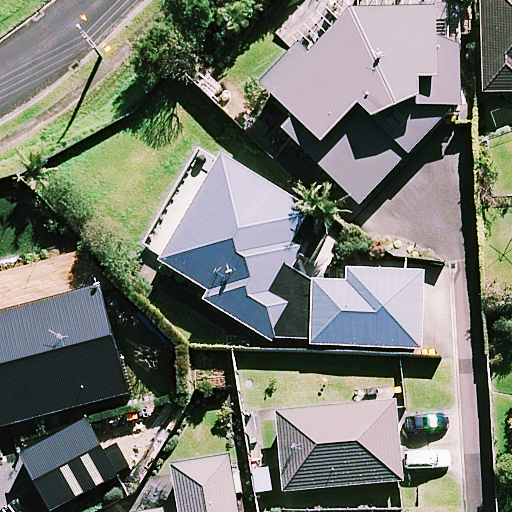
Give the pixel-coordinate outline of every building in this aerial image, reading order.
[(511,0),(487,0),(487,92),(511,91),(511,0)] [(444,45),(444,11),(355,12),(314,55),(306,48),(269,86),(305,122),(283,144),(308,169),(317,161),(362,205),(455,109),(466,107),(464,44),(444,45)] [(315,340),(320,275),(304,273),(303,272),(332,226),(225,159),(163,258),(216,291),(208,305),(282,351),(291,337),(315,340)] [(320,269),(320,275),(315,340),(315,348),(425,349),(427,271),(320,269)] [(0,427),(130,393),(102,289),(0,315),(0,427)] [(405,482),(399,402),(281,410),(287,491),(405,482)] [(122,477),(94,417),(22,451),(50,511),(122,477)] [(241,511),(232,458),(171,468),(178,509),(157,511),(241,511)]
